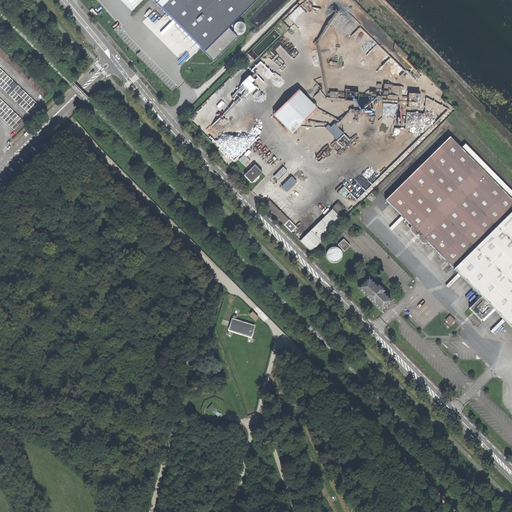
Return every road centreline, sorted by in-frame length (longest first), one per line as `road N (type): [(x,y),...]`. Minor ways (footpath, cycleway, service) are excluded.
road 1 (secondary): [(113,57),(511,473)]
road 2 (track): [(62,108),(272,325)]
road 3 (residential): [(113,57),(0,172)]
road 4 (unknown): [(192,100),(290,0)]
road 5 (unknown): [(192,100),(108,0)]
